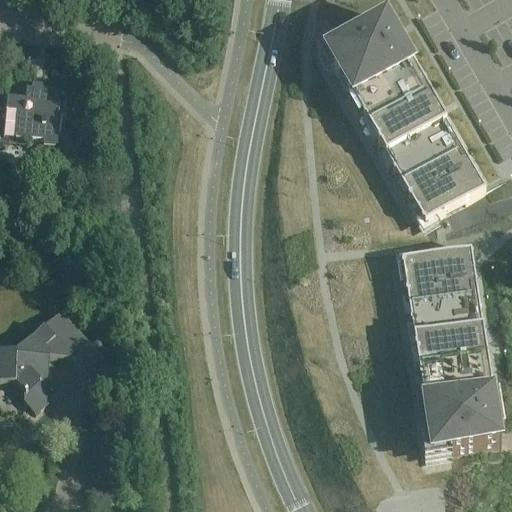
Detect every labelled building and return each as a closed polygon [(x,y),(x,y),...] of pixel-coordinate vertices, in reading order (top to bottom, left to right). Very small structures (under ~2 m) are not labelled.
[(486,196),(387,24),(326,59),(425,231),(486,196)] [(8,101),(4,144),(56,149),(57,134),(60,134),(62,119),(59,119),(60,106),(56,105),(57,94),(27,92),(26,103),(8,101)] [(41,226),(38,242),(68,249),(72,233),(41,226)] [(471,257),(402,267),(403,270),(403,273),(404,277),(405,283),(405,285),(407,296),(407,300),(408,305),(408,306),(409,313),(409,314),(411,326),(412,330),(413,336),(414,342),(414,344),(416,355),(416,356),(416,359),(417,366),(418,372),(419,373),(420,385),(420,386),(421,389),(422,394),(422,395),(423,402),(423,403),(425,415),(426,419),(429,438),(429,441),(430,448),(432,462),(432,463),(434,463),(448,461),(449,461),(465,458),(469,458),(473,457),(477,456),(502,453),(500,440),(471,257)] [(102,364),(61,318),(17,358),(0,357),(0,389),(16,390),(25,399),(24,407),(35,419),(48,408),(48,395),(32,377),(48,363),(70,364),(85,380),(102,364)]
